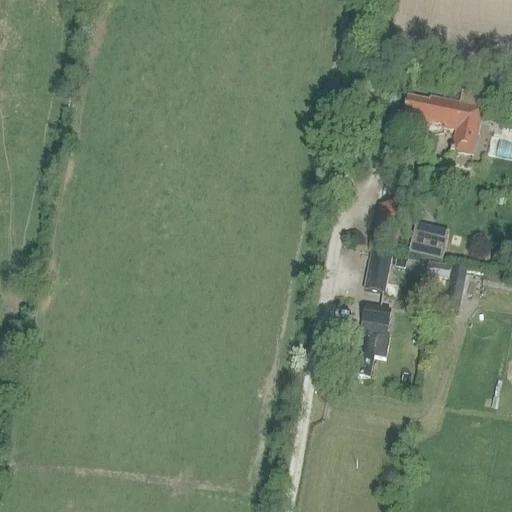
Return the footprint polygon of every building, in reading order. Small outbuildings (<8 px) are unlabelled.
[(406,99),(403,116),(410,118),(409,121),(456,131),(452,151),(472,155),(481,110),(483,98),(461,94),(458,106),(430,100),(429,104),(406,99)] [(403,211),(378,207),(372,244),(397,248),(403,211)] [(406,253),(440,262),(448,234),(413,225),(406,253)] [(392,259),(370,255),(363,292),(385,296),(392,259)] [(407,259),(396,257),(394,270),(405,272),(407,259)] [(443,311),(454,314),(458,314),(467,272),(427,264),(425,276),(449,281),(443,311)] [(353,377),(370,380),(374,359),(386,362),(390,339),(386,338),(390,313),(365,309),(360,334),(356,333),(349,368),(354,370),(353,377)]
